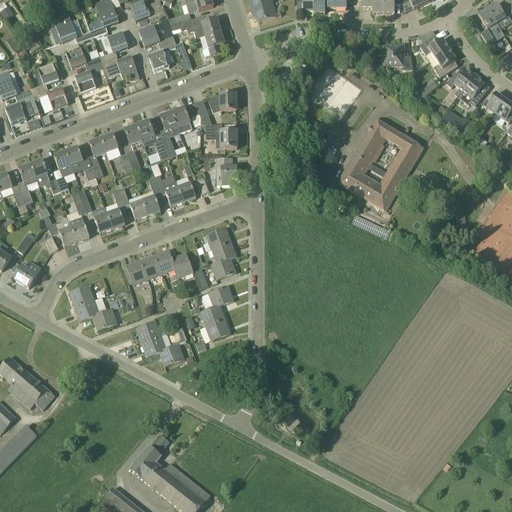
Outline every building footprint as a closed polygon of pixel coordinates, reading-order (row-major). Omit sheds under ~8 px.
[(166,0),(164,7),(170,9),(172,2),(166,0)] [(189,16),(213,9),(210,0),(187,0),(184,1),(189,16)] [(250,5),(252,12),(272,6),(270,0),(251,0),(253,4),(250,5)] [(302,0),(303,15),(314,15),(313,0),(302,0)] [(313,0),(314,15),(325,15),(325,10),(324,0),(313,0)] [(324,0),(325,10),(336,10),(335,0),(324,0)] [(346,0),(335,0),(336,10),(346,10),(346,0)] [(355,0),(355,1),(361,1),(361,10),(372,10),(372,0),(355,0)] [(372,15),(383,15),(383,0),(372,0),(372,10),(372,15)] [(383,0),(383,15),(394,15),(394,6),(402,7),(400,0),(383,0)] [(420,0),(400,0),(402,7),(409,3),(413,11),(423,7),(420,0)] [(118,25),(110,2),(95,8),(103,29),(104,30),(106,29),(118,24),(118,25)] [(144,3),(129,9),(135,25),(136,24),(135,24),(148,19),(150,25),(165,19),(159,3),(146,8),(144,3)] [(272,6),(252,12),(254,19),(257,18),(259,25),(281,18),(280,13),(274,15),(272,6)] [(500,32),(504,30),(511,24),(508,18),(506,20),(496,6),(487,12),(500,32)] [(8,9),(0,14),(4,21),(12,15),(8,9)] [(500,32),(487,12),(478,18),(482,24),(480,25),(485,33),(480,36),(488,47),(494,43),(495,45),(504,39),(500,32)] [(53,22),(62,45),(62,46),(62,45),(75,40),(77,46),(92,40),(90,34),(83,37),(77,21),(71,23),(68,16),(53,22)] [(169,28),(191,22),(189,16),(166,22),(169,28)] [(205,38),(220,34),(217,21),(203,25),(201,19),(191,22),(169,28),(170,30),(171,33),(181,31),(181,33),(187,32),(188,35),(194,34),(196,41),(205,38)] [(90,34),(92,40),(108,34),(106,29),(104,30),(103,29),(90,34)] [(139,34),(145,49),(145,50),(145,49),(158,44),(159,44),(159,43),(154,29),(139,34)] [(170,30),(164,32),(168,40),(173,38),(171,33),(170,30)] [(211,58),(222,55),(219,48),(224,46),(220,34),(205,38),(209,50),(204,52),(202,54),(204,58),(206,59),(211,58)] [(107,40),(113,55),(115,54),(127,50),(128,50),(122,35),(107,40)] [(159,44),(158,44),(160,50),(175,44),(173,38),(168,40),(159,43),(159,44)] [(431,55),(435,61),(449,52),(442,41),(438,44),(434,38),(419,48),(426,58),(431,55)] [(175,44),(160,50),(161,55),(163,54),(164,55),(177,50),(176,47),(175,44)] [(176,47),(177,50),(181,62),(188,59),(183,44),(176,47)] [(66,55),(72,71),(72,70),(84,66),(86,65),(92,62),(86,48),(66,55)] [(403,59),(403,48),(383,48),(383,68),(402,68),(402,73),(413,73),(411,59),(403,59)] [(456,63),(449,52),(435,61),(439,67),(433,70),(440,81),(455,71),(452,65),(456,63)] [(117,59),(115,54),(113,55),(99,60),(101,65),(117,59)] [(149,59),(148,59),(154,75),(169,69),(164,55),(163,54),(161,55),(149,60),(149,59)] [(120,75),(121,77),(122,80),(129,77),(132,84),(139,81),(131,59),(131,60),(119,65),(117,59),(101,65),(103,71),(107,80),(120,75)] [(99,60),(92,62),(86,65),(84,66),(86,71),(101,65),(99,60)] [(86,71),(88,76),(90,75),(90,76),(103,71),(101,65),(86,71)] [(38,72),(44,87),(46,86),(58,81),(58,82),(59,82),(53,66),(38,72)] [(458,100),(463,94),(476,77),(472,74),(470,77),(465,72),(460,79),(455,75),(446,87),(451,91),(454,87),(459,91),(455,97),(458,100)] [(2,102),(14,98),(17,97),(17,96),(8,75),(0,77),(0,97),(2,103),(3,103),(2,102)] [(96,90),(90,76),(90,75),(88,76),(76,81),(75,80),(81,96),(96,90)] [(473,101),(470,105),(475,109),(484,97),(479,93),(484,87),(478,83),(480,80),(476,77),(463,94),(473,101)] [(418,104),(423,100),(437,87),(431,81),(417,93),(419,95),(417,97),(418,104)] [(16,103),(32,97),(30,91),(28,86),(23,88),(25,94),(17,96),(17,97),(14,98),(16,103)] [(32,97),(48,91),(46,86),(44,87),(30,91),(32,97)] [(34,103),(48,98),(47,97),(50,97),(48,91),(32,97),(34,103)] [(47,97),(48,98),(53,112),(68,107),(62,91),(62,92),(50,97),(47,97)] [(221,113),(236,113),(236,111),(237,111),(238,110),(238,106),(237,105),(236,105),(236,96),(220,97),(208,102),(208,103),(213,116),(221,113)] [(495,117),(505,102),(496,96),(490,104),(486,102),(482,107),(495,117)] [(16,103),(18,108),(21,107),(21,108),(29,105),(31,110),(36,108),(34,103),(32,97),(16,103)] [(511,113),(511,107),(505,102),(495,117),(508,126),(511,120),(511,119),(509,118),(511,113)] [(200,118),(200,127),(205,127),(211,127),(203,103),(195,106),(200,117),(200,118)] [(187,109),(191,120),(200,117),(195,106),(187,109)] [(18,108),(6,113),(6,112),(11,128),(26,122),(21,108),(21,107),(18,108)] [(442,121),(446,116),(448,113),(440,108),(435,116),(442,121)] [(172,114),(180,136),(192,132),(185,112),(184,110),(172,114)] [(174,138),(180,136),(172,114),(160,119),(165,134),(167,133),(169,138),(173,137),(174,138)] [(48,116),(41,119),(45,127),(51,124),(48,116)] [(446,116),(442,121),(460,133),(463,128),(446,116)] [(422,150),(375,122),(357,154),(338,185),(385,213),(422,150)] [(169,160),(163,143),(162,143),(159,134),(153,136),(149,123),(142,125),(141,124),(136,125),(137,127),(136,128),(142,143),(145,150),(155,146),(161,163),(169,160)] [(291,138),(300,142),(316,149),(322,136),(297,125),(291,138)] [(205,127),(206,130),(206,142),(221,142),(221,151),(237,151),(236,134),(222,134),(222,127),(211,127),(205,127)] [(142,143),(136,128),(124,132),(130,147),(142,143)] [(101,141),(106,155),(118,151),(113,136),(101,141)] [(163,143),(169,160),(176,157),(170,140),(163,143)] [(106,155),(101,141),(89,145),(94,159),(106,155)] [(71,168),(83,163),(78,149),(66,154),(71,168)] [(133,173),(141,171),(134,153),(127,156),(133,173)] [(64,179),(74,175),(71,168),(66,154),(54,158),(59,172),(60,172),(63,180),(56,182),(61,194),(68,191),(64,179)] [(133,173),(127,156),(119,159),(126,176),(133,173)] [(217,170),(217,178),(217,188),(229,188),(229,182),(238,182),(237,169),(232,169),(232,161),(216,161),(217,170)] [(39,189),(49,185),(50,184),(47,177),(48,177),(43,163),(31,167),(38,186),(39,189)] [(158,165),(151,168),(155,179),(162,176),(158,165)] [(103,178),(99,166),(92,169),(96,181),(96,180),(103,178)] [(38,186),(31,167),(19,171),(26,191),(38,186)] [(187,178),(193,176),(189,167),(183,169),(187,178)] [(96,181),(92,169),(84,172),(90,189),(98,186),(96,180),(96,181)] [(7,176),(0,178),(0,192),(0,194),(13,190),(7,176)] [(160,178),(154,180),(157,189),(163,187),(160,178)] [(154,180),(148,182),(151,191),(157,189),(154,180)] [(208,196),(203,181),(196,184),(201,199),(202,199),(202,198),(207,196),(208,196)] [(54,196),(61,194),(56,182),(50,184),(49,185),(54,196)] [(176,185),(163,190),(171,210),(183,205),(178,190),(176,185)] [(178,190),(183,205),(196,201),(190,186),(178,190)] [(124,191),(118,193),(122,203),(127,201),(124,191)] [(27,211),(34,208),(28,192),(21,195),(27,211)] [(84,192),(78,194),(86,215),(92,214),(84,192)] [(116,205),(122,203),(118,193),(113,195),(116,205)] [(86,215),(78,194),(71,197),(79,218),(86,215)] [(21,216),(28,213),(27,211),(21,195),(14,198),(21,216)] [(148,218),(160,214),(155,199),(142,203),(148,218)] [(148,218),(142,203),(130,208),(135,223),(148,218)] [(125,227),(120,213),(119,212),(107,217),(112,232),(125,227)] [(454,230),(465,229),(464,216),(454,217),(454,230)] [(112,232),(107,217),(94,221),(100,236),(112,232)] [(52,228),(48,219),(43,221),(47,230),(52,228)] [(84,225),(82,220),(69,224),(77,245),(89,240),(84,225)] [(11,221),(2,226),(6,229),(13,226),(11,221)] [(59,235),(64,249),(77,245),(69,224),(68,222),(56,227),(59,235)] [(211,252),(231,245),(226,231),(206,238),(211,252)] [(22,256),(33,242),(27,238),(16,252),(22,256)] [(45,242),(52,256),(59,252),(52,239),(45,242)] [(0,248),(0,272),(2,274),(11,261),(4,256),(8,249),(2,245),(0,248)] [(211,252),(216,266),(217,267),(231,261),(236,259),(231,245),(211,252)] [(168,252),(154,257),(162,277),(175,272),(176,272),(172,261),(168,252)] [(178,281),(179,281),(193,275),(185,256),(172,261),(176,272),(175,272),(178,281)] [(162,277),(154,257),(140,263),(148,283),(162,277)] [(217,267),(216,266),(211,268),(216,283),(236,275),(231,261),(217,267)] [(148,283),(140,263),(126,268),(133,288),(148,283)] [(17,265),(12,273),(17,276),(22,268),(17,265)] [(28,272),(22,268),(17,276),(14,281),(29,291),(41,272),(40,272),(31,267),(28,272)] [(74,310),(94,303),(89,288),(69,296),(74,310)] [(228,289),(208,296),(213,310),(213,311),(220,308),(233,303),(228,289)] [(79,324),(92,320),(99,317),(99,316),(108,313),(103,300),(94,303),(74,310),(79,324)] [(116,302),(110,305),(112,311),(119,309),(116,302)] [(151,307),(145,310),(147,317),(154,315),(151,307)] [(200,315),(200,316),(205,330),(225,322),(220,308),(213,311),(213,310),(200,315)] [(117,326),(112,312),(108,313),(99,316),(99,317),(92,320),(97,333),(117,326)] [(225,322),(205,330),(211,344),(231,336),(225,322)] [(141,346),(161,339),(156,324),(136,332),(141,346)] [(182,331),(172,335),(173,337),(179,335),(181,340),(179,343),(173,345),(175,349),(179,347),(186,345),(187,342),(182,331)] [(166,353),(166,352),(161,339),(141,346),(147,360),(159,355),(166,353)] [(166,353),(159,355),(164,369),(184,362),(179,347),(175,349),(166,352),(166,353)] [(55,398),(10,359),(0,370),(0,376),(12,387),(8,392),(30,411),(35,406),(42,413),(55,398)] [(0,436),(1,437),(16,421),(0,405),(0,436)] [(0,475),(37,438),(26,428),(0,455),(0,475)] [(152,451),(149,448),(129,471),(179,511),(199,511),(205,505),(210,498),(170,466),(166,470),(164,469),(163,471),(156,465),(161,459),(159,457),(169,444),(162,438),(152,451)] [(447,465),(443,470),(447,474),(451,469),(447,465)] [(108,511),(120,496),(113,490),(101,505),(108,511)]
